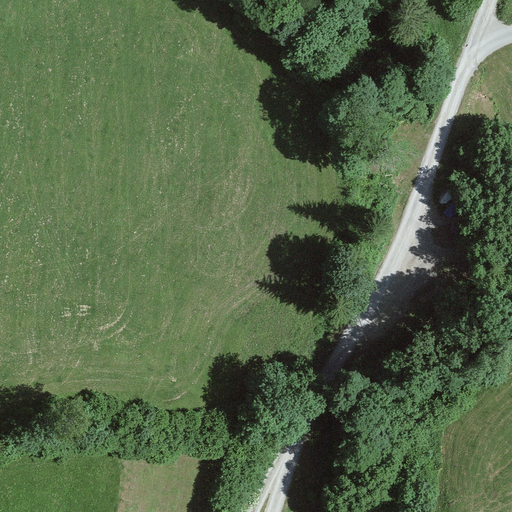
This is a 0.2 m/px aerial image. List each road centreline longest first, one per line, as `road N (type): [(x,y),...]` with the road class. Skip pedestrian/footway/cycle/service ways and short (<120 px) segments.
road 1 (unclassified): [(277,511),(399,254),(477,45)]
road 2 (track): [(254,511),(330,396)]
